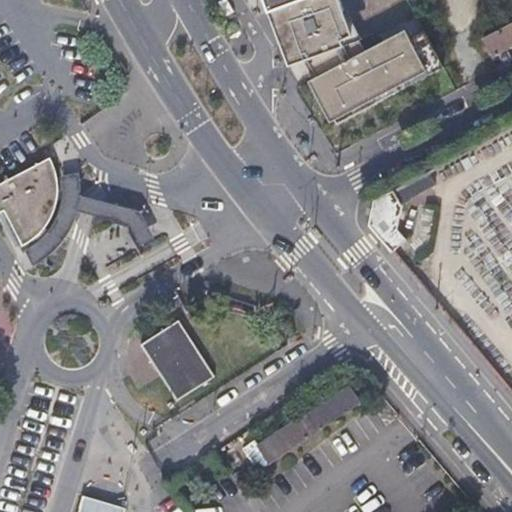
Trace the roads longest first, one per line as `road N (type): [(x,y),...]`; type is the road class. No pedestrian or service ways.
road 1 (secondary): [(511,471),(307,228)]
road 2 (secondary): [(130,21),(274,217),(307,228)]
road 3 (secondary): [(309,198),(186,1)]
road 4 (residential): [(511,99),(309,198)]
